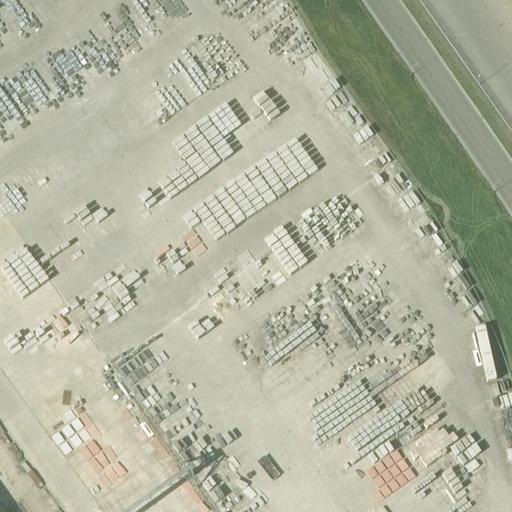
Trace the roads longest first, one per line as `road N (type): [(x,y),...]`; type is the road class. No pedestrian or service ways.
road 1 (unclassified): [(511,199),(372,0)]
road 2 (unknown): [(77,511),(0,399)]
